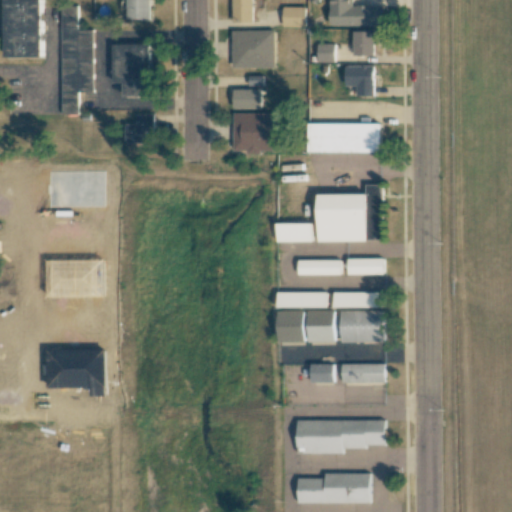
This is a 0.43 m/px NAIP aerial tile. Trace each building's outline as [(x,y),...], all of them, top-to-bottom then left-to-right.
[(42,0),(5,0),(7,58),(43,57),(42,0)] [(126,0),(127,20),(151,19),(150,0),(126,0)] [(253,22),(252,0),(232,0),(233,23),(253,22)] [(351,0),(329,0),(330,26),(383,26),(383,6),(352,6),(351,0)] [(62,115),(78,114),(78,92),(93,92),(93,30),(78,30),(77,5),(61,6),(62,115)] [(283,26),(306,27),(306,7),(283,6),(283,26)] [(232,30),(232,68),(276,67),(275,30),(232,30)] [(373,31),(353,31),(354,56),(374,55),(373,31)] [(317,43),(317,62),(334,63),(335,44),(317,43)] [(149,44),(113,45),(114,83),(122,83),(123,96),(151,96),(149,44)] [(345,86),(357,86),(356,95),(374,96),(374,66),(346,66),(345,86)] [(248,85),(262,86),(262,77),(249,76),(248,85)] [(262,108),(262,89),(233,90),(234,108),(262,108)] [(275,114),(234,113),(233,150),(247,151),(247,152),(274,153),(275,114)] [(154,114),(137,114),(137,124),(125,124),(126,143),(155,142),(154,114)] [(308,153),(380,152),(380,123),(307,124),(308,153)] [(320,241),(383,241),(382,185),(366,185),(366,194),(319,194),(320,241)] [(313,223),(278,224),(278,242),(313,241),(313,223)] [(384,259),(349,259),(349,274),(384,274),(384,259)] [(342,260),(300,260),(300,275),(342,274),(342,260)] [(328,292),(278,292),(278,308),(328,308),(328,292)] [(335,307),(384,308),(385,293),(335,292),(335,307)] [(336,341),(335,310),(309,310),(309,342),(336,341)] [(342,311),(342,343),(385,342),(384,310),(342,311)] [(305,311),(278,312),(279,342),(305,342),(305,311)] [(385,363),(342,364),(342,382),(385,382),(385,363)] [(334,364),(311,364),(312,382),(334,382),(334,364)] [(385,421),(298,420),(297,453),(343,454),(343,446),(385,447),(385,421)] [(298,478),(298,503),(370,502),(370,473),(325,473),(325,478),(298,478)]
